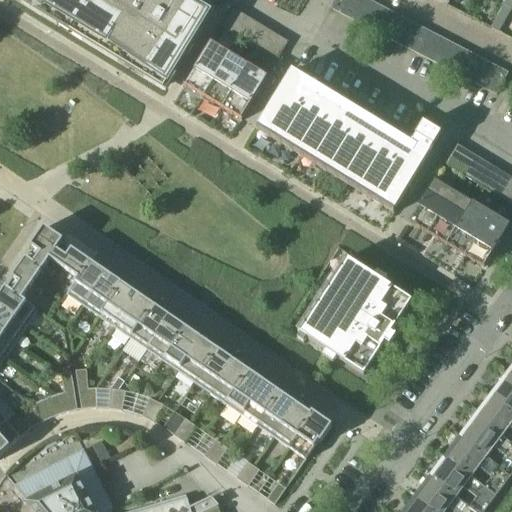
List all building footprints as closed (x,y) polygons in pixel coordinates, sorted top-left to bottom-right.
[(13,0),(163,91),(209,15),(187,0),(187,1),(184,0),(13,0)] [(343,15),(350,0),(336,0),(332,9),(343,15)] [(350,0),(343,15),(353,21),(364,0),(350,0)] [(364,26),(376,4),(369,0),(364,0),(353,21),(364,26)] [(511,0),(506,0),(506,1),(492,28),(499,32),(511,7),(511,0)] [(364,26),(375,32),(387,9),(376,4),(364,26)] [(232,8),(220,28),(239,40),(251,20),(232,8)] [(386,38),(398,15),(387,9),(375,32),(386,38)] [(386,38),(397,43),(409,21),(398,15),(386,38)] [(251,20),(239,40),(257,51),(269,31),(251,20)] [(408,49),(420,26),(409,21),(397,43),(408,49)] [(408,49),(419,55),(431,32),(420,26),(408,49)] [(269,31),(257,51),(276,62),(288,42),(269,31)] [(430,61),(442,38),(431,32),(419,55),(430,61)] [(430,61),(441,66),(453,44),(442,38),(430,61)] [(183,86),(203,98),(229,55),(210,43),(185,86),(184,85),(183,86)] [(452,72),(464,49),(453,44),(441,66),(452,72)] [(452,72),(463,78),(475,55),(464,49),(452,72)] [(248,66),(229,55),(203,98),(221,110),(248,66)] [(474,83),(486,61),(475,55),(463,78),(474,83)] [(474,83),(485,89),(497,66),(486,61),(474,83)] [(241,120),(267,78),(248,66),(221,110),(241,122),(242,121),(241,120)] [(497,66),(485,89),(496,95),(508,72),(497,66)] [(394,213),(441,135),(423,125),(411,144),(318,88),(318,87),(319,85),(318,84),(318,83),(317,82),(316,82),(315,81),(314,81),(312,82),(311,82),(311,83),(291,72),(257,129),(256,129),(255,130),(394,214),(394,213)] [(456,144),(444,164),(463,176),(475,156),(456,144)] [(475,156),(463,176),(482,187),(494,167),(475,156)] [(511,178),(494,167),(482,187),(500,199),(511,179),(511,178)] [(511,179),(500,199),(511,205),(511,179)] [(407,223),(427,235),(454,192),(435,180),(409,222),(408,222),(407,223)] [(472,203),(454,192),(427,235),(446,246),(472,203)] [(491,214),(472,203),(446,246),(464,257),(491,214)] [(510,226),(491,214),(464,257),(484,270),(485,268),(484,268),(510,226)] [(32,250),(25,261),(42,272),(50,261),(49,260),(58,247),(62,241),(44,229),(31,249),(32,250)] [(58,247),(49,260),(50,261),(77,280),(79,281),(89,266),(90,264),(62,244),(63,242),(62,241),(58,247)] [(391,334),(412,302),(346,259),(298,334),(364,376),(384,344),(389,347),(396,337),(391,334)] [(25,261),(4,291),(7,292),(21,302),(22,301),(42,272),(25,261)] [(77,280),(66,296),(83,308),(106,275),(90,264),(89,266),(79,281),(77,280)] [(119,289),(122,286),(106,275),(83,308),(99,318),(114,297),(119,289)] [(136,298),(138,296),(122,286),(119,289),(114,297),(99,318),(115,329),(130,307),(136,298)] [(4,291),(0,296),(0,310),(27,329),(38,312),(22,301),(21,302),(7,292),(4,291)] [(130,307),(115,329),(131,340),(151,310),(153,307),(138,296),(136,298),(130,307)] [(131,340),(147,351),(168,320),(169,318),(153,307),(151,310),(131,340)] [(0,310),(0,334),(16,345),(27,329),(0,310)] [(168,320),(147,351),(163,362),(178,340),(183,332),(185,329),(169,318),(168,320)] [(163,362),(178,373),(201,340),(185,329),(163,362)] [(0,334),(0,358),(4,361),(16,345),(0,334)] [(201,340),(178,373),(194,384),(217,351),(201,340)] [(233,362),(217,351),(194,384),(210,395),(233,362)] [(249,373),(233,362),(210,395),(226,406),(249,373)] [(75,372),(78,391),(89,389),(86,370),(75,372)] [(60,374),(63,393),(74,392),(71,373),(60,374)] [(264,384),(249,373),(226,406),(242,417),(264,384)] [(511,382),(505,377),(498,386),(500,388),(495,394),(493,393),(489,397),(511,414),(511,382)] [(258,428),(280,395),(264,384),(242,417),(258,428)] [(89,410),(89,389),(78,391),(82,411),(89,410)] [(89,410),(97,410),(98,390),(89,389),(89,410)] [(109,410),(115,411),(118,391),(111,390),(109,410)] [(118,391),(115,411),(122,412),(126,393),(118,391)] [(74,392),(63,393),(70,413),(77,411),(74,392)] [(63,415),(70,413),(63,393),(57,396),(63,415)] [(273,439),(296,406),(280,395),(258,428),(273,439)] [(56,418),(63,415),(57,396),(49,399),(56,418)] [(511,429),(511,414),(489,397),(483,406),(485,408),(479,415),(477,413),(474,417),(502,438),(509,428),(511,429)] [(49,399),(41,403),(49,421),(56,418),(49,399)] [(148,421),(156,403),(149,399),(142,418),(148,421)] [(42,424),(49,421),(41,403),(33,406),(42,424)] [(148,421),(154,424),(163,406),(156,403),(148,421)] [(312,416),(311,416),(296,406),(273,439),(289,450),(312,416)] [(312,416),(289,450),(306,461),(318,443),(320,444),(332,427),(312,414),(311,416),(312,416)] [(511,445),(502,438),(474,417),(467,426),(469,428),(464,435),(462,433),(459,437),(487,458),(494,448),(507,457),(499,467),(499,468),(511,477),(511,475),(511,445)] [(173,436),(179,440),(190,424),(184,420),(173,436)] [(0,457),(21,439),(6,423),(0,428),(0,457)] [(196,428),(190,424),(179,440),(185,444),(196,428)] [(492,478),(484,487),(484,488),(496,497),(511,477),(499,468),(499,467),(487,458),(459,437),(452,447),(454,448),(449,455),(447,454),(444,458),(472,478),(479,468),(492,478)] [(101,442),(93,447),(102,464),(111,459),(101,442)] [(205,458),(211,462),(222,446),(216,442),(205,458)] [(228,450),(222,446),(211,462),(216,466),(228,450)] [(31,511),(110,511),(92,479),(97,477),(84,451),(15,487),(28,501),(24,503),(31,511)] [(484,488),(484,487),(472,478),(444,458),(437,467),(439,468),(434,475),(432,474),(429,478),(456,499),(457,498),(464,489),(476,498),(469,508),(474,511),(484,511),(496,497),(484,488)] [(236,480),(242,484),(254,467),(248,463),(236,480)] [(259,471),(254,467),(242,484),(248,488),(259,471)] [(456,499),(429,478),(422,487),(424,489),(419,495),(417,494),(414,498),(432,511),(446,511),(449,509),(453,511),(474,511),(469,508),(457,498),(456,499)] [(275,506),(286,490),(278,484),(267,501),(275,506)] [(339,503),(346,493),(337,486),(330,496),(339,503)] [(208,511),(217,508),(219,507),(211,498),(191,509),(187,496),(135,511),(208,511)] [(432,511),(414,498),(407,507),(409,509),(406,511),(432,511)]
